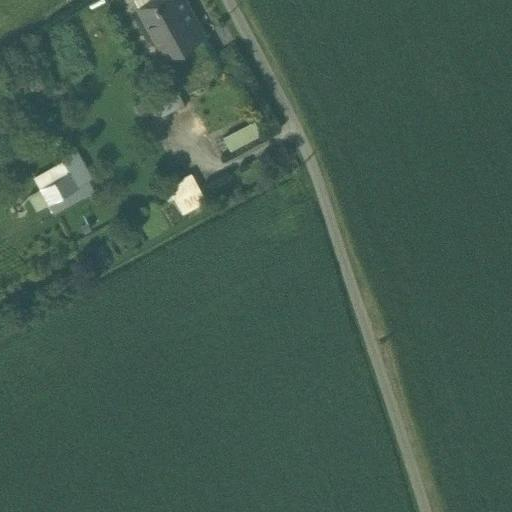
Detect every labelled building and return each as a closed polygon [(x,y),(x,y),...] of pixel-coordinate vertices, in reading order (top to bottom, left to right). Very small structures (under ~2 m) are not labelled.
[(124,0),(129,8),(143,0),(124,0)] [(185,0),(151,0),(136,9),(167,66),(209,44),(185,0)] [(162,97),(163,108),(184,107),(183,96),(162,97)] [(258,117),(226,133),(233,148),(265,132),(258,117)] [(82,158),(38,182),(54,214),(99,190),(82,158)] [(192,174),(168,187),(183,215),(207,203),(192,174)]
